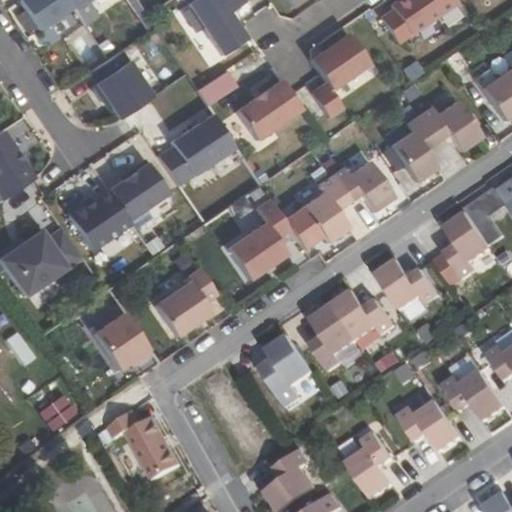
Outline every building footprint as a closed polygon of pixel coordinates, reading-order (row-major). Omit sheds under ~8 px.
[(41,31),(73,9),(67,0),(21,0),(21,2),(41,31)] [(99,16),(89,3),(87,0),(67,0),(73,9),(85,25),(99,16)] [(194,0),(187,5),(222,56),(246,39),(229,13),(246,2),(244,0),(194,0)] [(303,0),(284,0),(290,9),(303,0)] [(399,45),(458,4),(455,0),(402,0),(391,8),(394,12),(382,21),(399,45)] [(350,37),(312,64),(320,75),(328,86),(313,96),(330,121),(345,111),(332,92),(370,66),(350,37)] [(120,120),(154,97),(123,51),(89,74),(96,85),(94,86),(105,103),(108,102),(120,120)] [(239,71),(254,83),(266,68),(251,56),(239,71)] [(228,69),(196,91),(207,108),(240,86),(228,69)] [(508,125),(511,121),(511,74),(499,83),(492,73),(478,82),(486,93),(508,125)] [(257,144),(302,113),(290,95),(282,84),(237,115),(257,144)] [(423,95),(417,85),(405,93),(412,103),(423,95)] [(421,119),(439,145),(450,137),(463,155),(483,141),(459,105),(438,118),(433,111),(421,119)] [(180,187),(236,148),(214,115),(172,144),(174,148),(160,158),(180,187)] [(427,153),(439,145),(421,119),(409,127),(414,135),(394,149),(419,185),(439,171),(427,153)] [(0,197),(2,201),(36,178),(4,131),(0,134),(0,197)] [(129,219),(168,193),(146,161),(133,171),(135,174),(127,180),(122,183),(110,191),(129,219)] [(334,178),(352,204),(364,196),(376,214),(396,201),(371,164),(351,178),(346,170),(334,178)] [(66,211),(104,191),(91,167),(53,187),(66,211)] [(135,174),(133,171),(119,180),(122,183),(127,180),(135,174)] [(341,212),(352,204),(334,178),(321,187),(326,195),(286,222),(290,228),(308,253),(328,239),(332,244),(353,230),(341,212)] [(511,187),(502,195),(511,209),(511,187)] [(129,219),(110,191),(93,203),(91,199),(68,215),(91,248),(131,221),(129,219)] [(277,237),(290,228),(286,222),(266,192),(253,201),(263,215),(277,237)] [(284,247),(277,237),(263,215),(225,240),(246,272),(284,247)] [(494,253),(469,217),(449,231),(462,249),(450,258),(467,284),(479,275),(474,267),(494,253)] [(0,258),(19,287),(76,249),(57,220),(42,230),(36,222),(20,233),(18,230),(7,237),(9,240),(0,246),(0,258)] [(511,248),(498,256),(511,281),(511,248)] [(200,295),(213,286),(196,260),(184,269),(186,272),(150,296),(172,328),(206,305),(200,295)] [(401,264),(380,279),(405,315),(426,300),(432,308),(445,299),(427,274),(414,282),(401,264)] [(356,296),(337,309),(362,345),(381,332),(387,339),(398,332),(380,306),(369,314),(356,296)] [(134,354),(147,345),(119,303),(87,324),(114,361),(131,350),(134,354)] [(362,345),(337,309),(317,323),(330,341),(318,350),(335,375),(348,367),(342,359),(362,345)] [(4,345),(21,375),(35,367),(18,337),(4,345)] [(317,373),(294,339),(273,354),(285,372),(272,381),(291,408),(304,399),(296,388),(317,373)] [(511,355),(509,358),(503,350),(491,358),(509,384),(511,381),(511,355)] [(394,352),(376,362),(382,374),(401,363),(394,352)] [(510,410),(485,374),(464,389),(458,381),(445,390),(463,416),(476,407),(488,425),(510,410)] [(444,455),(464,442),(439,406),(420,419),(414,411),(402,420),(420,445),(432,437),(444,455)] [(135,414),(111,430),(117,441),(128,434),(156,481),(182,466),(156,420),(142,427),(135,414)] [(372,452),(352,466),(353,468),(377,502),(397,488),(384,470),(396,462),(379,436),(367,444),(372,452)] [(271,494),(282,511),(290,511),(321,491),(306,469),(313,464),(304,451),(279,469),(288,482),(271,494)] [(511,511),(511,503),(507,495),(486,509),(488,511),(511,511)] [(344,511),(346,511),(338,498),(317,511),(344,511)]
